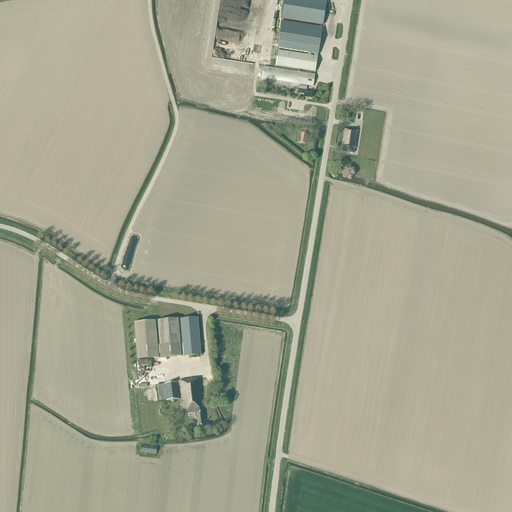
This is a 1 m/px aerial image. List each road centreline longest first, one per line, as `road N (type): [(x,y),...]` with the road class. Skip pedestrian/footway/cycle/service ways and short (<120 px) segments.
road 1 (tertiary): [(297,321),(350,0)]
road 2 (unclassified): [(0,226),(125,292),(297,321)]
road 3 (tertiary): [(271,511),(297,321)]
